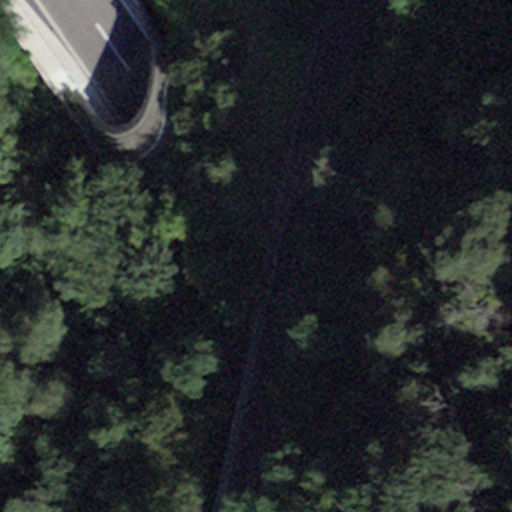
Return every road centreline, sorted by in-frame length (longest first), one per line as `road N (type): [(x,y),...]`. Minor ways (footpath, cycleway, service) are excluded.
road 1 (motorway): [(81,0),(419,511)]
road 2 (tertiary): [(348,0),(302,162),(240,511)]
road 3 (motorway): [(511,330),(276,0)]
